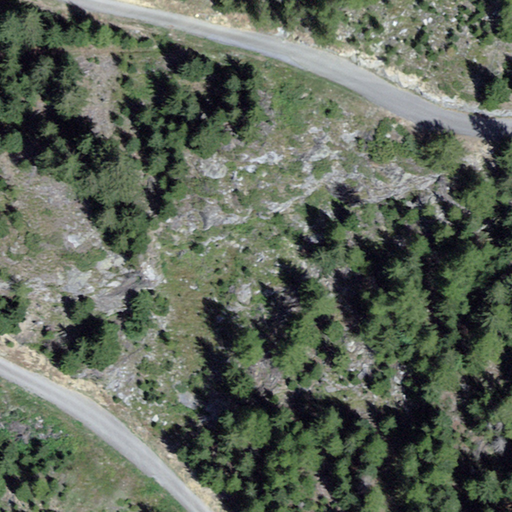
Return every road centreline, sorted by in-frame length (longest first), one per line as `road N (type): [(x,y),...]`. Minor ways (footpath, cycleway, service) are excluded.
road 1 (unclassified): [(91,0),(354,65),(422,106),(511,115)]
road 2 (unclassified): [(198,511),(106,426),(0,367)]
